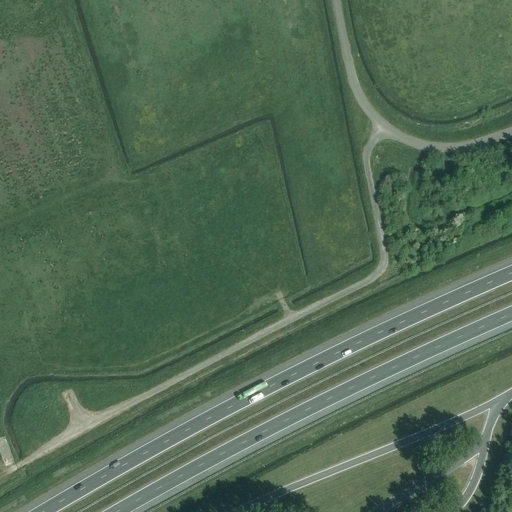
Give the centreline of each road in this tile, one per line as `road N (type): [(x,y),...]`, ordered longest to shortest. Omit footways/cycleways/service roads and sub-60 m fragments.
road 1 (unclassified): [(20,463),(379,271),(385,259),(366,164),(383,127)]
road 2 (motorway): [(511,272),(200,422),(44,511)]
road 3 (motorway): [(117,511),(327,399),(511,313)]
road 4 (unclassified): [(383,127),(358,99),(330,0)]
road 5 (unclassified): [(383,127),(413,144),(448,149),(511,132)]
